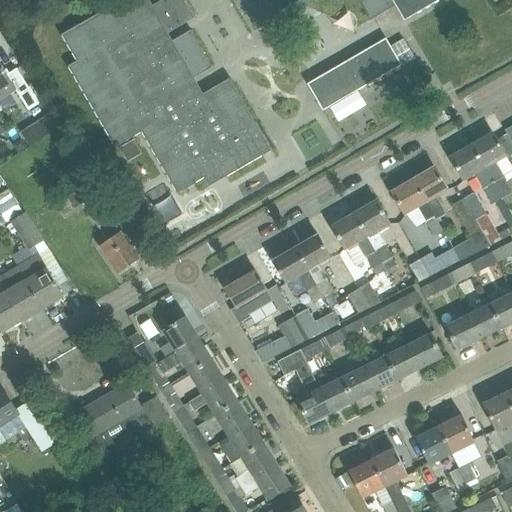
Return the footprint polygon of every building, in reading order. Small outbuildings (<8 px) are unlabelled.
[(168,34),(195,19),(184,0),(165,0),(153,7),(148,0),(144,0),(121,14),(116,5),(81,26),(80,25),(62,36),(77,62),(68,68),(116,148),(142,133),(178,195),(222,170),(226,178),(272,151),(262,134),(230,79),(204,94),(194,78),(212,68),(191,32),(173,42),(168,34)] [(273,0),(283,16),(310,0),(333,0),(336,4),(342,0),(358,0),(370,21),(396,6),(405,22),(441,0),(273,0)] [(341,32),(353,25),(346,13),(334,19),(341,32)] [(323,112),(401,66),(386,40),(308,85),(323,112)] [(400,57),(409,51),(405,44),(395,49),(400,57)] [(0,63),(0,100),(16,90),(20,97),(29,111),(39,105),(30,90),(28,86),(17,69),(8,75),(0,63)] [(49,114),(41,119),(51,134),(58,129),(49,114)] [(511,142),(509,138),(499,144),(493,134),(472,146),(502,198),(511,192),(511,142)] [(12,144),(18,154),(27,149),(21,139),(12,144)] [(134,141),(120,149),(128,163),(142,155),(134,141)] [(472,146),(450,158),(463,181),(474,174),(491,204),(502,198),(472,146)] [(434,168),(413,180),(437,220),(446,215),(436,198),(448,191),(444,185),(434,168)] [(95,195),(102,207),(103,207),(114,199),(99,178),(69,199),(75,208),(95,195)] [(413,180),(392,192),(402,210),(406,216),(418,208),(426,223),(434,237),(444,232),(437,220),(413,180)] [(491,247),(501,241),(498,236),(497,235),(474,194),(464,200),(491,247)] [(168,195),(155,203),(166,221),(179,213),(168,195)] [(13,199),(3,205),(0,207),(0,214),(6,224),(23,213),(13,199)] [(453,207),(472,239),(456,248),(447,230),(444,232),(453,250),(460,263),(491,247),(464,200),(453,207)] [(390,224),(387,219),(376,201),(354,214),(386,271),(389,276),(399,270),(378,231),(390,224)] [(100,246),(108,258),(119,274),(140,260),(103,207),(102,207),(91,215),(108,240),(100,246)] [(376,277),(386,271),(354,214),(332,227),(345,250),(355,268),(368,261),(376,277)] [(25,215),(13,223),(29,250),(42,242),(25,215)] [(511,231),(510,228),(497,235),(498,236),(501,241),(511,236),(511,235),(511,231)] [(331,258),(328,253),(318,236),(296,248),(324,297),(331,308),(337,304),(330,294),(334,292),(317,266),(331,258)] [(511,242),(492,253),(497,263),(507,258),(511,255),(511,242)] [(31,259),(18,266),(43,310),(64,298),(76,291),(65,272),(63,273),(48,248),(31,259)] [(314,304),(324,297),(296,248),(273,261),(286,284),(297,278),(314,304)] [(432,253),(421,260),(431,277),(460,263),(453,250),(444,255),(435,259),(432,253)] [(492,253),(470,264),(475,274),(496,263),(497,263),(492,253)] [(420,283),(431,277),(421,260),(410,266),(420,283)] [(453,285),(475,274),(470,264),(448,275),(453,285)] [(18,266),(0,276),(0,281),(23,321),(43,310),(18,266)] [(273,301),(267,291),(256,272),(226,289),(237,308),(231,311),(239,324),(251,317),(249,315),(273,301)] [(431,297),(453,285),(448,275),(426,287),(431,297)] [(0,329),(2,334),(23,321),(0,281),(0,329)] [(369,284),(358,290),(370,309),(380,304),(369,284)] [(358,315),(370,309),(358,290),(348,295),(358,315)] [(416,292),(389,306),(394,316),(421,303),(416,292)] [(511,293),(490,304),(502,329),(511,323),(511,293)] [(490,304),(468,315),(480,340),(502,329),(490,304)] [(372,327),(394,316),(389,306),(367,317),(372,327)] [(308,311),(296,317),(309,340),(340,324),(334,313),(315,323),(308,311)] [(468,315),(445,327),(449,333),(457,351),(480,340),(468,315)] [(163,332),(177,353),(199,339),(186,317),(163,332)] [(281,355),(286,352),(309,340),(296,317),(278,327),(284,337),(274,343),(256,352),(263,364),(281,355)] [(367,317),(345,329),(350,338),(372,327),(367,317)] [(328,349),(350,338),(345,329),(323,340),(328,349)] [(128,339),(134,349),(144,343),(138,333),(128,339)] [(431,334),(409,346),(420,369),(443,358),(431,334)] [(161,392),(170,386),(163,375),(183,363),(190,374),(212,360),(199,339),(177,353),(157,365),(148,371),(161,392)] [(328,349),(323,340),(301,351),(306,360),(328,349)] [(134,349),(148,371),(157,365),(154,360),(144,343),(134,349)] [(398,380),(420,369),(409,346),(387,357),(398,380)] [(321,390),(306,360),(301,351),(278,362),(285,376),(296,371),(309,396),(297,401),(309,425),(332,413),(321,390)] [(387,357),(364,368),(376,391),(398,380),(387,357)] [(225,381),(212,360),(190,374),(203,395),(225,381)] [(354,402),(376,391),(364,368),(342,379),(354,402)] [(321,390),(332,413),(354,402),(342,379),(321,390)] [(225,381),(203,395),(189,403),(195,412),(208,403),(216,416),(238,402),(225,381)] [(157,427),(170,420),(158,398),(141,408),(128,385),(77,414),(99,453),(113,444),(118,447),(130,441),(130,434),(140,429),(139,428),(153,419),(157,427)] [(174,413),(183,407),(170,386),(161,392),(174,413)] [(4,390),(0,392),(0,446),(6,442),(28,428),(33,436),(43,451),(57,442),(47,427),(41,418),(30,401),(17,410),(4,390)] [(511,424),(511,405),(506,394),(484,405),(497,432),(511,424)] [(238,402),(216,416),(229,437),(251,423),(238,402)] [(196,428),(183,407),(174,413),(187,434),(196,428)] [(462,416),(439,427),(452,454),(460,468),(469,464),(483,457),(475,442),(471,434),(462,416)] [(264,444),(251,423),(229,437),(242,458),(264,444)] [(439,427),(416,438),(425,456),(429,465),(452,454),(439,427)] [(200,455),(209,449),(196,428),(187,434),(200,455)] [(264,444),(242,458),(250,471),(236,479),(234,476),(228,480),(222,470),(213,476),(226,497),(277,465),(264,444)] [(213,476),(222,470),(209,449),(200,455),(213,476)] [(408,476),(403,467),(395,449),(372,460),(397,511),(408,511),(409,511),(394,483),(408,476)] [(497,463),(507,484),(511,481),(511,466),(508,457),(497,463)] [(384,511),(397,511),(372,460),(349,472),(363,499),(375,493),(382,507),(384,511)] [(460,468),(467,484),(476,479),(469,464),(460,468)] [(268,501),(274,497),(291,487),(277,465),(226,497),(235,511),(247,511),(248,511),(241,500),(260,487),(268,501)] [(456,489),(467,484),(460,468),(449,474),(456,489)] [(343,476),(335,481),(341,490),(349,485),(343,476)] [(98,482),(97,491),(110,492),(111,483),(98,482)] [(445,488),(431,495),(440,511),(450,511),(456,509),(445,488)] [(469,510),(470,511),(491,511),(497,509),(492,499),(469,510)]
